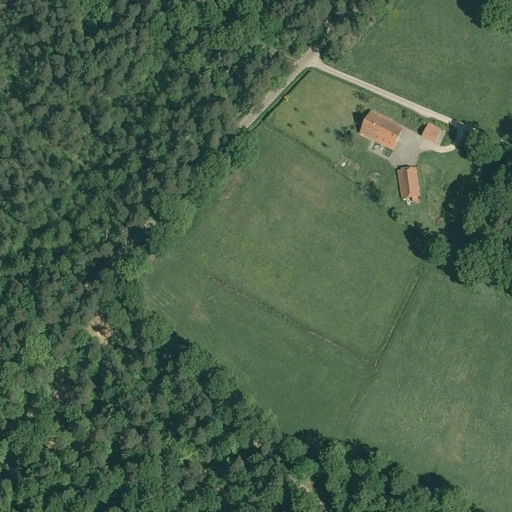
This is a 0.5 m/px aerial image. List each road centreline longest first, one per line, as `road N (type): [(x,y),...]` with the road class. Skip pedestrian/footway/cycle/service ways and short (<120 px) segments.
road 1 (unclassified): [(0,382),(362,0)]
road 2 (track): [(92,285),(328,511)]
road 3 (track): [(308,56),(511,147)]
road 4 (track): [(300,65),(199,0)]
